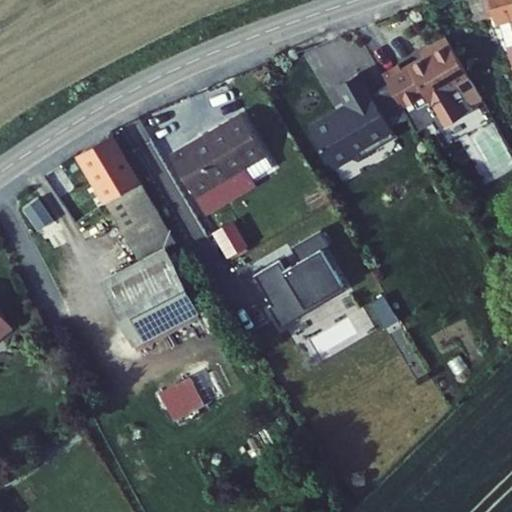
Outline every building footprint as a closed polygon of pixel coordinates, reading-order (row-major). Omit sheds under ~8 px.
[(511,0),(478,0),(485,23),(504,17),(506,24),(509,23),(511,34),(511,0)] [(487,101),(451,39),(436,48),(439,53),(407,72),(404,67),(389,76),(407,109),(421,133),(438,123),(442,130),(478,110),(477,107),(487,101)] [(375,93),(364,73),(342,86),(353,105),(315,127),(337,167),(376,144),(379,149),(400,137),(395,128),(375,93)] [(407,109),(392,84),(375,93),(395,128),(412,118),(407,109)] [(192,162),(214,198),(286,154),(262,116),(210,147),(212,150),(192,162)] [(511,173),(511,146),(499,123),(473,138),(501,180),(511,173)] [(118,264),(133,287),(195,249),(129,140),(97,159),(149,246),(118,264)] [(37,214),(46,227),(68,214),(59,200),(37,214)] [(39,232),(53,255),(82,236),(68,214),(46,227),(39,232)] [(337,256),(328,242),(299,260),(307,273),(293,281),(287,273),(263,287),(280,317),(277,319),(290,339),(318,322),(313,315),(330,305),(334,312),(354,300),(330,261),(337,256)] [(130,300),(162,355),(228,314),(195,261),(130,300)] [(106,272),(121,294),(133,287),(118,264),(106,272)] [(0,357),(33,334),(4,295),(0,298),(0,357)] [(210,384),(179,399),(192,425),(222,410),(210,384)]
